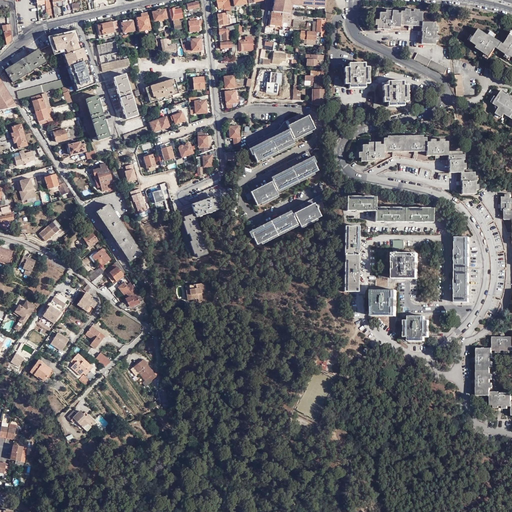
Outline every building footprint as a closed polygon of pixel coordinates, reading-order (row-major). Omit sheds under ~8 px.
[(45,0),(47,15),(52,14),(51,3),(50,3),(49,0),(36,0),(37,0),(39,0),(45,0)] [(224,12),(226,12),(231,10),(231,6),(230,0),(217,0),(219,9),(224,8),(224,12)] [(275,0),(275,7),(293,10),(294,4),(308,5),(308,6),(320,7),(320,6),(327,7),(327,5),(327,0),(275,0)] [(189,9),(197,8),(200,7),(199,2),(185,5),(186,10),(189,9)] [(175,8),(170,9),(172,20),(174,20),(176,30),(183,29),(181,20),(179,20),(179,19),(183,18),(182,9),(175,10),(175,8)] [(385,9),(385,11),(379,11),(379,19),(375,19),(374,24),(377,24),(377,27),(384,28),(390,28),(390,25),(400,26),(400,24),(411,24),(421,25),(421,29),(422,30),(422,36),(422,42),(435,43),(435,40),(437,40),(437,35),(435,35),(435,31),(437,31),(437,26),(435,26),(435,22),(422,22),(422,11),(419,11),(418,9),(413,9),(413,10),(410,10),(410,8),(404,8),(404,10),(401,10),(401,12),(397,12),(397,10),(385,9)] [(166,9),(153,12),(155,21),(168,18),(166,9)] [(232,23),(231,10),(226,12),(226,13),(218,14),(219,24),(220,24),(220,28),(221,28),(233,25),(233,23),(232,24),(232,23)] [(269,10),(269,14),(272,14),(271,23),(276,24),(282,25),(284,15),(281,15),(281,12),(274,11),(273,11),(269,10)] [(284,15),(282,25),(284,25),(284,22),(290,23),(289,26),(291,26),(293,14),(292,13),(284,12),(284,15)] [(149,15),(142,17),(137,18),(140,31),(151,29),(149,15)] [(191,21),(189,21),(190,32),(203,30),(202,25),(204,25),(203,19),(199,20),(197,20),(196,18),(191,19),(191,21)] [(318,21),(317,31),(318,31),(322,32),(326,32),(326,20),(318,19),(318,21)] [(117,32),(121,31),(118,22),(118,21),(98,25),(101,39),(118,36),(117,32)] [(128,22),(123,23),(122,23),(124,32),(135,30),(133,21),(128,22)] [(6,45),(11,39),(10,24),(2,25),(3,32),(6,45)] [(220,28),(220,29),(222,40),(231,39),(230,30),(238,29),(238,24),(233,25),(221,28),(220,28)] [(281,30),(280,34),(290,35),(291,28),(291,27),(289,27),(288,29),(281,28),(281,30)] [(498,47),(503,50),(508,43),(496,36),(492,33),(491,34),(482,28),(477,35),(474,40),(480,44),(478,46),(487,52),(487,53),(492,56),(497,49),(498,47)] [(66,31),(48,35),(54,55),(63,51),(78,91),(94,84),(88,66),(74,29),(66,31)] [(310,30),(308,30),(308,31),(307,38),(317,40),(318,35),(318,31),(317,31),(313,30),(310,30)] [(239,44),(237,44),(237,52),(240,52),(240,51),(254,50),(254,40),(253,39),(253,36),(246,37),(246,40),(239,40),(239,44)] [(161,37),(156,38),(158,46),(163,45),(164,51),(177,51),(177,45),(171,46),(168,46),(167,39),(162,40),(161,37)] [(508,43),(503,50),(509,54),(511,56),(511,37),(509,42),(508,43)] [(192,48),(184,49),(185,52),(202,50),(201,39),(191,40),(192,47),(192,48)] [(237,52),(237,44),(235,45),(234,41),(222,42),(222,48),(232,47),(233,52),(237,52)] [(102,65),(120,61),(116,43),(98,47),(102,65)] [(25,74),(26,73),(37,67),(45,62),(38,50),(5,71),(12,82),(20,77),(25,74)] [(287,53),(275,51),(274,62),(281,63),(281,62),(281,57),(287,57),(287,53)] [(417,51),(414,57),(436,69),(444,72),(446,66),(417,51)] [(324,54),(306,53),(306,56),(311,56),(311,58),(307,58),(307,64),(324,66),(324,54)] [(121,61),(120,61),(102,65),(103,72),(105,71),(132,65),(129,59),(121,61)] [(365,66),(365,62),(349,62),(349,66),(344,66),(344,83),(349,83),(349,87),(358,86),(365,86),(365,82),(369,82),(369,65),(365,66)] [(319,71),(314,70),(314,74),(316,75),(320,75),(322,75),(321,83),(321,84),(328,85),(328,84),(328,71),(319,71)] [(462,73),(455,73),(457,95),(464,95),(462,73)] [(126,74),(114,78),(117,88),(123,108),(127,119),(139,115),(126,74)] [(205,77),(195,78),(196,89),(206,88),(205,77)] [(235,77),(225,78),(226,89),(236,88),(235,77)] [(176,78),(148,87),(152,102),(159,100),(160,102),(175,97),(174,95),(181,92),(176,78)] [(65,85),(62,79),(17,91),(19,98),(65,85)] [(0,110),(17,107),(0,80),(0,110)] [(403,80),(387,80),(387,84),(382,84),(382,101),(387,101),(387,105),(395,104),(404,104),(404,101),(408,101),(407,84),(403,84),(403,80)] [(70,95),(66,86),(62,87),(63,92),(63,93),(67,103),(73,101),(70,95)] [(295,94),(295,92),(295,87),(280,87),(279,95),(290,96),(290,94),(295,94)] [(328,89),(318,88),(318,103),(328,104),(328,89)] [(498,96),(494,103),(500,106),(496,113),(502,117),(505,113),(511,117),(511,93),(511,94),(509,92),(508,92),(502,89),(498,96)] [(236,91),(227,92),(228,104),(233,103),(237,103),(237,100),(236,91)] [(35,111),(46,109),(45,107),(49,106),(45,93),(31,97),(35,111)] [(98,95),(87,99),(98,136),(93,138),(94,142),(111,137),(108,127),(102,107),(98,95)] [(207,100),(197,101),(198,113),(208,112),(207,100)] [(54,120),(51,107),(46,109),(35,111),(39,124),(54,120)] [(173,116),(171,116),(173,119),(174,119),(176,124),(186,120),(183,112),(173,116)] [(167,116),(151,122),(155,132),(171,126),(167,116)] [(316,128),(310,116),(289,127),(295,138),(316,128)] [(277,129),(249,144),(257,162),(294,143),(287,128),(289,127),(286,119),(277,129)] [(22,123),(13,126),(14,132),(12,133),(13,138),(25,135),(22,123)] [(149,126),(124,136),(126,142),(152,133),(149,126)] [(236,147),(241,147),(245,127),(230,128),(232,139),(235,139),(236,147)] [(65,130),(54,133),(57,142),(67,139),(65,130)] [(206,132),(199,132),(200,151),(203,151),(203,154),(209,151),(208,137),(206,137),(206,132)] [(461,192),(476,192),(475,189),(478,188),(477,184),(475,183),(475,180),(477,180),(477,175),(474,174),(474,170),(463,171),(463,168),(465,167),(465,162),(463,162),(462,159),(464,158),(464,153),(462,153),(462,150),(448,150),(448,140),(444,140),(444,138),(439,138),(438,140),(435,140),(435,138),(430,138),(430,140),(427,140),(426,136),(423,136),(423,134),(387,134),(387,137),(383,137),(383,143),(380,143),(379,141),(368,141),(368,143),(362,143),(362,151),(358,151),(358,156),(360,156),(361,160),(370,160),(374,159),(374,157),(383,157),(384,150),(395,150),(416,150),(426,149),(427,154),(437,154),(448,154),(448,158),(449,159),(449,165),(449,171),(441,171),(439,171),(436,180),(443,182),(449,181),(449,171),(460,170),(461,180),(462,180),(462,183),(461,192)] [(25,135),(13,138),(15,143),(17,142),(19,148),(28,145),(25,135)] [(80,142),(69,146),(71,156),(86,152),(84,145),(81,146),(80,142)] [(191,145),(180,149),(183,158),(186,157),(194,154),(191,145)] [(172,148),(163,150),(166,162),(175,159),(172,148)] [(94,150),(85,153),(87,160),(97,157),(94,150)] [(24,151),(20,152),(21,156),(15,158),(18,166),(23,164),(23,162),(24,161),(25,164),(30,162),(30,161),(35,159),(32,151),(25,154),(24,151)] [(232,154),(229,155),(230,162),(239,162),(241,151),(232,152),(232,154)] [(197,158),(199,178),(204,176),(203,167),(213,167),(213,160),(218,160),(217,152),(211,153),(212,157),(197,158)] [(292,169),(272,179),(277,190),(317,170),(309,152),(288,162),(292,169)] [(145,159),(141,160),(142,164),(146,163),(148,169),(157,167),(154,155),(145,158),(145,159)] [(183,158),(177,160),(178,165),(182,164),(188,162),(186,157),(183,158)] [(418,165),(400,162),(398,171),(416,175),(418,165)] [(107,186),(114,184),(109,170),(107,171),(105,163),(99,165),(100,168),(92,171),(95,179),(98,178),(102,191),(108,189),(107,186)] [(123,167),(128,183),(137,180),(132,164),(123,167)] [(432,169),(422,167),(418,176),(429,178),(432,169)] [(55,174),(44,177),(48,190),(58,187),(58,186),(55,174)] [(30,178),(20,181),(22,190),(19,191),(22,201),(35,197),(30,178)] [(69,190),(64,182),(59,185),(63,192),(69,190)] [(271,184),(251,194),(257,206),(277,196),(271,184)] [(58,186),(58,187),(61,195),(68,193),(70,198),(74,197),(69,190),(63,192),(59,185),(58,186)] [(140,189),(129,192),(137,215),(147,212),(140,189)] [(155,204),(165,201),(161,190),(152,193),(155,204)] [(43,193),(45,202),(51,201),(50,195),(53,195),(53,191),(43,193)] [(289,214),(249,235),(255,246),(295,226),(291,218),(294,217),(300,228),(321,217),(318,211),(325,208),(322,202),(326,200),(326,192),(302,205),(305,211),(301,213),(298,206),(288,212),(289,214)] [(506,193),(505,196),(502,196),(502,206),(502,209),(505,209),(505,218),(511,218),(511,196),(511,197),(511,194),(506,193)] [(376,195),(347,195),(347,209),(361,210),(375,210),(375,221),(391,221),(419,221),(433,221),(433,207),(376,206),(376,195)] [(201,205),(183,212),(188,227),(185,227),(187,231),(189,231),(195,246),(192,247),(193,251),(196,250),(199,258),(209,255),(197,218),(220,210),(216,200),(205,204),(204,201),(200,203),(201,205)] [(0,211),(0,215),(12,212),(10,205),(1,208),(1,209),(0,209),(0,211)] [(108,206),(97,213),(103,222),(113,237),(124,254),(130,263),(142,255),(108,206)] [(12,214),(0,216),(0,222),(1,222),(2,225),(3,229),(7,228),(6,223),(9,223),(9,220),(13,219),(12,214)] [(53,222),(39,234),(46,242),(60,230),(53,222)] [(360,224),(345,224),(345,290),(359,290),(360,273),(360,244),(360,224)] [(90,229),(81,235),(88,246),(97,240),(90,229)] [(471,238),(456,237),(456,259),(455,280),(455,301),(469,301),(471,238)] [(405,239),(395,239),(394,277),(406,277),(418,277),(418,252),(400,252),(400,247),(405,247),(405,239)] [(13,251),(0,247),(0,248),(0,261),(10,264),(13,251)] [(102,248),(91,256),(95,261),(96,260),(101,266),(110,258),(102,248)] [(24,265),(23,267),(22,269),(26,270),(25,273),(30,275),(36,261),(24,256),(21,262),(24,265)] [(106,269),(103,271),(106,274),(108,272),(115,280),(122,274),(113,263),(106,269)] [(88,265),(84,270),(89,275),(92,279),(93,280),(103,271),(106,269),(103,266),(101,267),(99,266),(94,270),(91,267),(88,265)] [(112,282),(115,280),(108,272),(106,274),(112,282)] [(126,285),(123,288),(126,292),(124,294),(127,297),(128,295),(135,290),(129,283),(126,285)] [(198,300),(199,303),(203,302),(202,295),(207,294),(205,285),(190,287),(190,291),(192,301),(196,301),(198,300)] [(385,289),(374,289),(374,315),(396,315),(396,289),(385,289)] [(53,323),(61,312),(60,312),(69,299),(67,298),(68,296),(61,292),(60,293),(58,291),(50,302),(49,302),(48,303),(49,304),(42,315),(53,323)] [(84,291),(76,303),(90,312),(97,302),(90,297),(91,296),(84,291)] [(145,303),(137,291),(136,291),(122,302),(118,305),(123,309),(127,307),(138,302),(140,305),(145,303)] [(16,323),(21,327),(35,307),(27,300),(25,303),(22,306),(20,304),(19,304),(15,310),(22,316),(16,323)] [(417,315),(408,315),(408,320),(404,319),(404,336),(408,336),(408,340),(424,341),(424,336),(429,337),(429,320),(425,320),(425,315),(417,315)] [(38,320),(37,322),(48,330),(50,328),(38,320)] [(97,335),(100,332),(92,325),(85,333),(93,339),(89,344),(94,348),(99,343),(97,341),(99,337),(97,335)] [(68,339),(57,332),(50,342),(61,349),(68,339)] [(511,402),(511,403),(510,392),(497,392),(497,391),(489,391),(490,353),(492,353),(492,350),(511,350),(511,335),(503,335),(492,335),(492,347),(476,347),(476,360),(476,380),(475,395),(489,395),(489,405),(498,405),(498,408),(504,408),(510,408),(510,416),(511,416),(511,402)] [(83,360),(84,359),(77,352),(70,360),(73,363),(70,365),(79,374),(82,371),(85,374),(88,371),(85,368),(88,365),(83,360)] [(25,358),(15,353),(10,362),(19,367),(25,358)] [(100,353),(94,358),(104,367),(110,361),(100,353)] [(38,359),(29,371),(42,381),(52,369),(38,359)] [(92,367),(84,359),(83,360),(88,365),(85,368),(88,371),(92,367)] [(143,360),(134,367),(139,373),(145,381),(148,379),(150,382),(156,377),(143,360)] [(82,375),(78,380),(85,387),(90,382),(82,375)] [(150,382),(148,379),(145,381),(142,384),(145,388),(151,383),(150,382)] [(164,387),(159,389),(164,406),(169,405),(164,387)] [(126,393),(123,395),(128,404),(129,403),(132,409),(135,408),(126,393)] [(86,417),(83,414),(80,412),(77,415),(74,412),(68,417),(73,423),(75,421),(81,427),(84,424),(86,425),(88,424),(91,426),(95,423),(87,415),(86,417)] [(91,427),(91,426),(88,424),(86,425),(84,424),(81,427),(86,432),(91,427)] [(15,428),(7,426),(5,436),(13,438),(15,428)] [(23,445),(12,443),(11,451),(21,453),(25,453),(27,446),(23,445)] [(21,453),(11,451),(9,458),(19,460),(24,460),(25,453),(21,453)]
